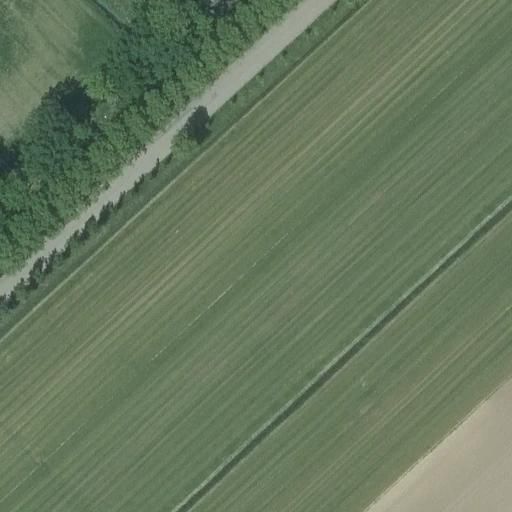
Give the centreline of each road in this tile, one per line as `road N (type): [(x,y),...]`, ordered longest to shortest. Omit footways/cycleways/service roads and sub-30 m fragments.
road 1 (tertiary): [(0,298),(320,0)]
road 2 (unclassified): [(0,209),(226,0)]
